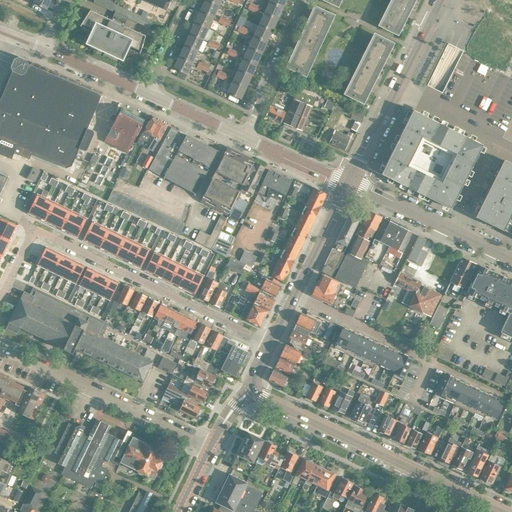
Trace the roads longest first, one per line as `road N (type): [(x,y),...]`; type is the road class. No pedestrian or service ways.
road 1 (residential): [(267,342),(32,228),(0,294)]
road 2 (residential): [(461,491),(248,389)]
road 3 (residential): [(211,447),(0,346)]
road 4 (residential): [(291,295),(497,391)]
road 5 (residential): [(511,258),(348,182)]
road 6 (residential): [(304,0),(242,136)]
road 7 (tertiary): [(291,295),(348,182)]
road 8 (residential): [(396,89),(511,141)]
